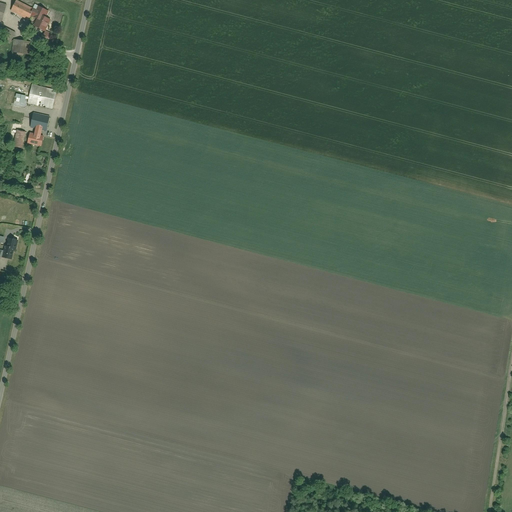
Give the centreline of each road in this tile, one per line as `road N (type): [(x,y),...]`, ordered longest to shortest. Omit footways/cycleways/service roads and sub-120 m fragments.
road 1 (residential): [(0,400),(90,0)]
road 2 (track): [(511,366),(490,511)]
